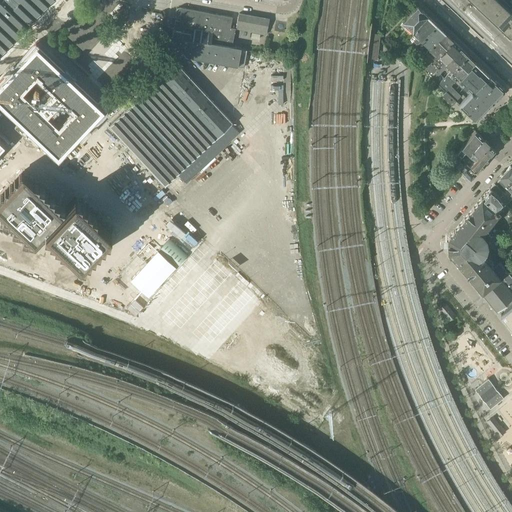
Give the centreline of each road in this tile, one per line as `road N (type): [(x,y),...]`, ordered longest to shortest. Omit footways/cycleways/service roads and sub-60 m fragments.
road 1 (residential): [(432,242),(407,210),(405,73),(377,64)]
road 2 (residential): [(511,344),(432,242)]
road 3 (residential): [(432,242),(511,144)]
